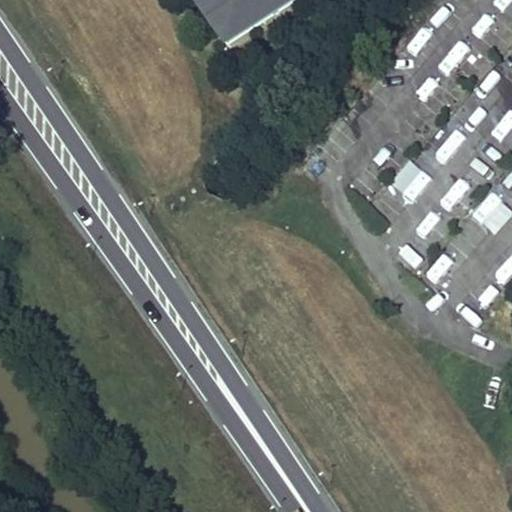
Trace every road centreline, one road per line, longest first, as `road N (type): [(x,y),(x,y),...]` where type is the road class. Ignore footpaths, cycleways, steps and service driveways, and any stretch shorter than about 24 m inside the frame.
road 1 (primary): [(321,511),(0,33)]
road 2 (primary): [(0,89),(305,511)]
